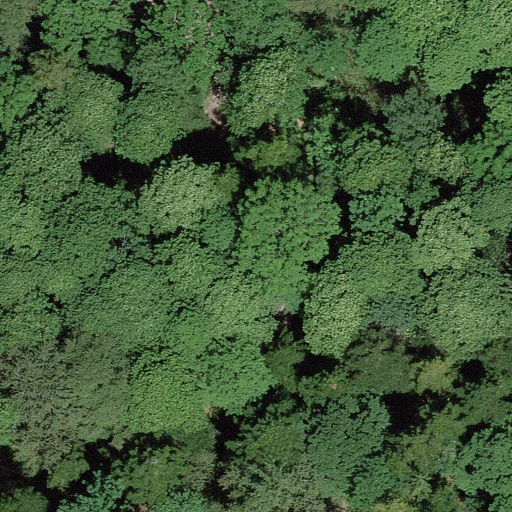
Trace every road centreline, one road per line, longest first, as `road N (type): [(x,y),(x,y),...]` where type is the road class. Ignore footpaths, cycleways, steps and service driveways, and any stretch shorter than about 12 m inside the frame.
road 1 (track): [(188,0),(234,195),(364,511)]
road 2 (track): [(0,80),(126,0)]
